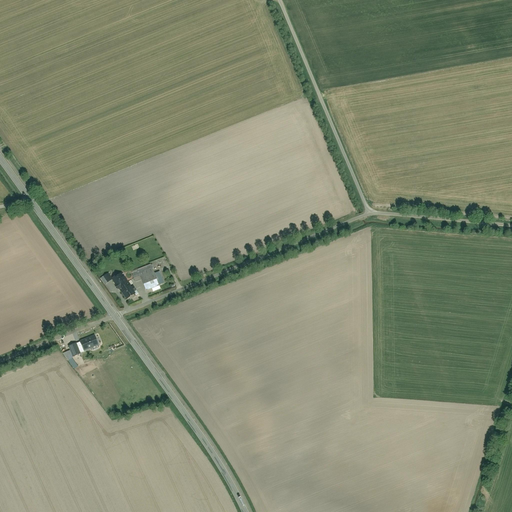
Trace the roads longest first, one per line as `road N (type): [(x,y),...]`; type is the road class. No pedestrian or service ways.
road 1 (unclassified): [(369,209),(114,316)]
road 2 (tertiary): [(114,316),(244,511)]
road 3 (unclassified): [(369,209),(283,0)]
road 4 (tertiary): [(0,159),(114,316)]
road 5 (unclassified): [(511,222),(369,209)]
road 6 (unclassified): [(114,316),(0,360)]
